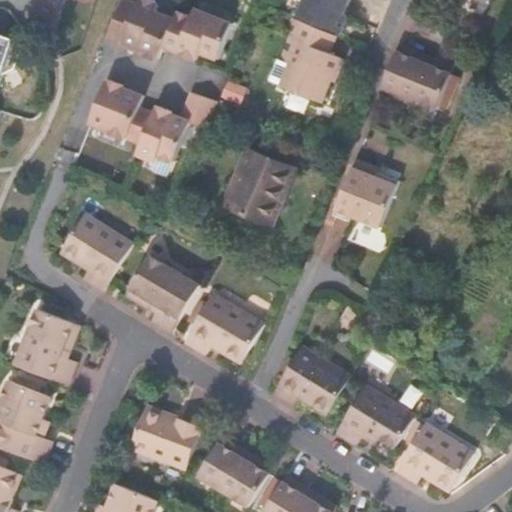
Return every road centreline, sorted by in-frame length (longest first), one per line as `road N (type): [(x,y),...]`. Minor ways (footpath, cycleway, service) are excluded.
road 1 (residential): [(132,344),(30,258),(69,155)]
road 2 (residential): [(254,416),(432,511)]
road 3 (residential): [(70,511),(132,344)]
road 4 (residential): [(254,416),(324,255)]
road 5 (unknown): [(69,155),(115,68),(190,77)]
road 6 (residential): [(132,344),(254,416)]
